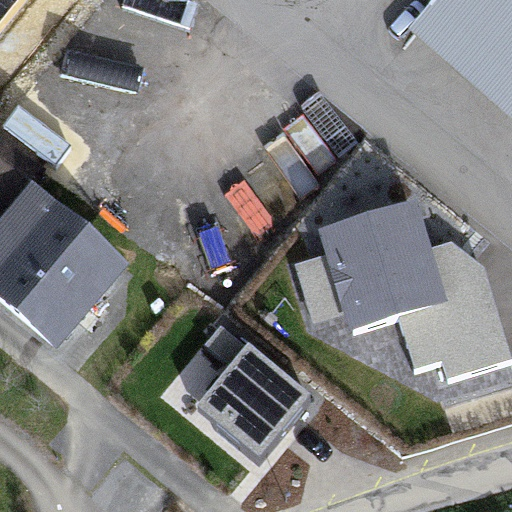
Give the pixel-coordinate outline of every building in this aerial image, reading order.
[(0,0),(0,10),(8,0),(0,0)] [(511,0),(456,0),(424,40),(511,111),(511,0)] [(35,162),(0,135),(0,195),(6,200),(35,162)] [(119,263),(42,200),(0,249),(0,293),(55,339),(119,263)] [(441,296),(413,201),(325,227),(353,322),(441,296)] [(246,351),(200,407),(259,454),(304,398),(246,351)]
